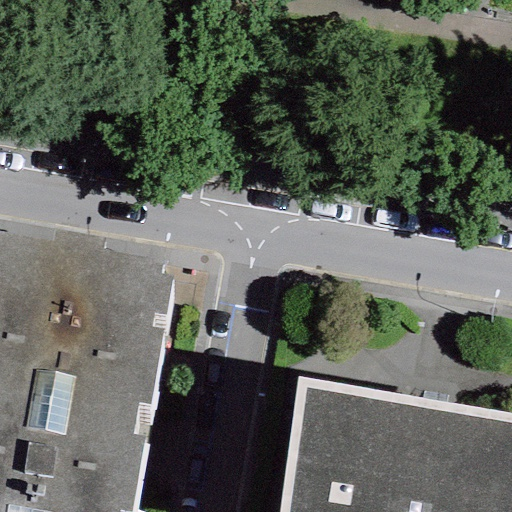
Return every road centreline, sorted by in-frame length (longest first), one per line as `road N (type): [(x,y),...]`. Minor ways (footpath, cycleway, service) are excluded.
road 1 (residential): [(255,232),(206,511)]
road 2 (residential): [(255,232),(511,275)]
road 3 (residential): [(0,188),(255,232)]
